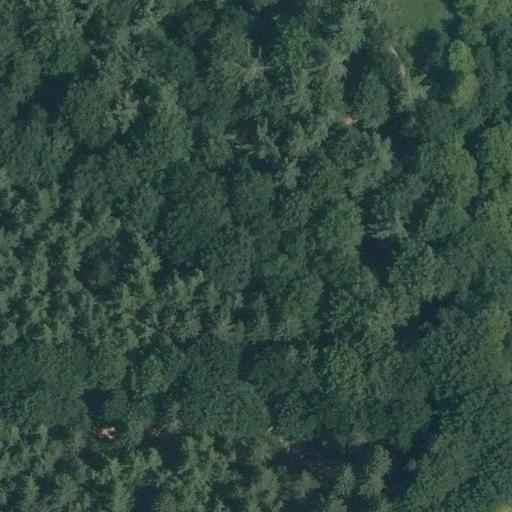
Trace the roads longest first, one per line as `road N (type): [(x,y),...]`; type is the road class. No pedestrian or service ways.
road 1 (track): [(0,124),(511,384)]
road 2 (unclassified): [(511,409),(0,397)]
road 3 (track): [(370,0),(511,294)]
